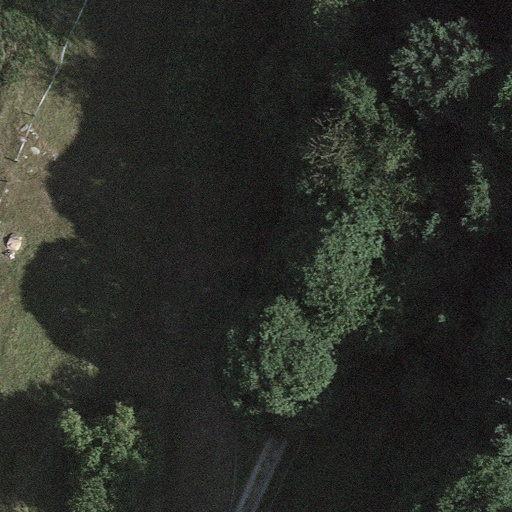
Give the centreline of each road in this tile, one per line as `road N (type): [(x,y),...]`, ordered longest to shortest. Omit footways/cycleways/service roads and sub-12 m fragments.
road 1 (track): [(241,511),(338,349),(436,292)]
road 2 (track): [(436,292),(511,180)]
